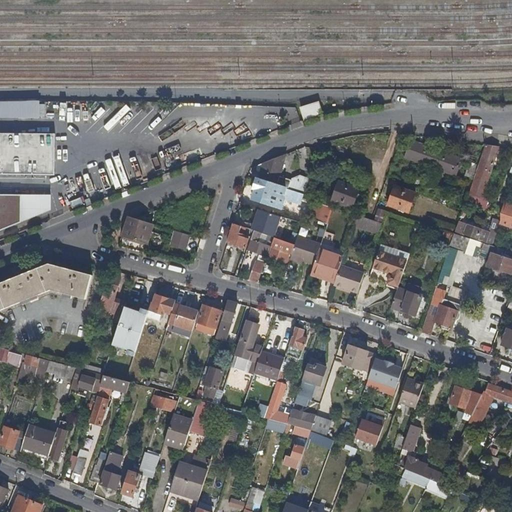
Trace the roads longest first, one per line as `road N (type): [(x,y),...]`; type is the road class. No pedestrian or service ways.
road 1 (residential): [(199,280),(511,377)]
road 2 (residential): [(240,158),(366,121),(509,123)]
road 3 (residential): [(69,227),(240,158)]
road 4 (residential): [(69,227),(102,252),(199,280)]
road 5 (residential): [(240,158),(199,280)]
